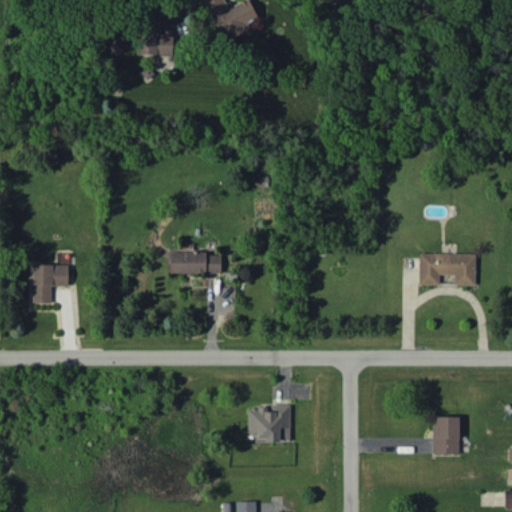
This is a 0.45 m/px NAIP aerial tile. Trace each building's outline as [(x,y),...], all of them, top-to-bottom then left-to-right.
[(256,16),(248,0),(242,0),(227,7),(223,0),(204,0),(223,41),(249,29),(245,21),(256,16)] [(158,33),(158,17),(141,17),(140,53),(171,55),(172,34),(158,33)] [(169,252),(170,273),(220,272),(220,251),(169,252)] [(418,284),(438,284),(438,274),(455,274),(454,284),(475,284),(475,253),(419,252),(418,284)] [(50,302),(51,285),(67,285),(68,264),(33,263),(32,301),(50,302)] [(289,404),(269,404),(269,407),(247,407),(248,439),(289,439),(289,404)] [(433,453),(459,452),(458,415),(432,416),(433,453)] [(255,511),(255,500),(235,500),(235,511),(255,511)]
